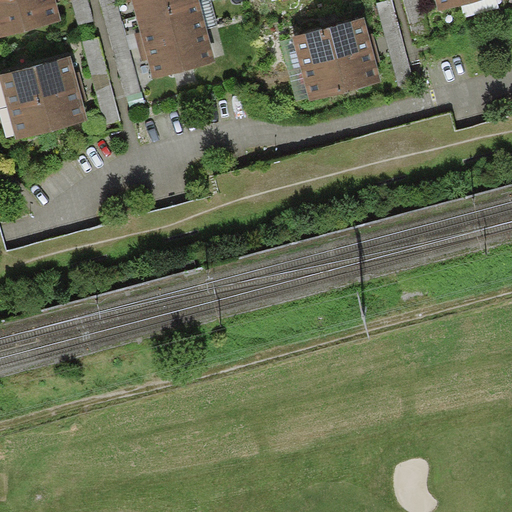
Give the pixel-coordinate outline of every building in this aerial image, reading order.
[(3,0),(0,1),(0,36),(61,20),(56,0),(3,0)] [(72,0),(79,25),(94,21),(88,0),(100,0),(125,96),(141,92),(117,0),(72,0)] [(136,16),(195,0),(126,0),(127,2),(132,1),(136,16)] [(139,47),(206,29),(198,0),(195,0),(136,16),(140,31),(135,32),(139,47)] [(391,0),(384,0),(376,2),(399,86),(414,82),(391,0)] [(403,0),(413,36),(429,31),(420,0),(403,0)] [(435,0),(439,11),(482,0),(435,0)] [(292,38),(300,68),(377,47),(373,32),(368,33),(364,18),(292,38)] [(216,63),(206,29),(139,47),(143,60),(147,59),(153,80),(216,63)] [(99,38),(83,42),(106,125),(121,121),(99,38)] [(377,47),(300,68),(309,101),(381,81),(376,61),(381,60),(377,47)] [(0,74),(0,79),(7,105),(84,85),(80,70),(75,71),(71,56),(0,74)] [(84,85),(7,105),(16,139),(88,119),(83,99),(88,97),(84,85)]
